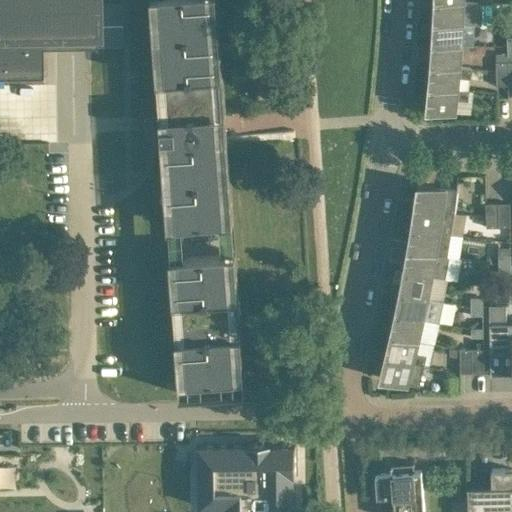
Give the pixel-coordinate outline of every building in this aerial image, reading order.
[(96,46),(94,0),(0,0),(0,76),(42,76),(42,47),(96,46)] [(151,0),(168,224),(170,256),(180,392),(246,387),(234,219),(227,135),(217,0),(151,0)] [(436,0),(435,20),(463,22),(471,22),(482,22),(483,2),(464,1),(464,0),(436,0)] [(462,44),(463,23),(482,24),(482,22),(471,22),(463,22),(435,20),(434,42),(462,44)] [(460,65),(462,44),(434,42),(432,63),(460,66),(460,65)] [(509,85),(508,60),(496,61),(496,85),(509,85)] [(472,66),(460,65),(460,66),(432,63),(430,85),(458,88),(458,87),(459,76),(471,77),(472,66)] [(470,88),(458,87),(458,88),(430,85),(428,107),(456,110),(457,98),(469,99),(470,88)] [(444,209),(443,210),(455,211),(458,188),(419,183),(416,205),(444,209)] [(498,227),(498,202),(485,202),(486,227),(498,227)] [(498,202),(498,227),(510,227),(510,202),(498,202)] [(407,223),(410,205),(401,203),(397,221),(407,223)] [(451,232),(455,211),(443,210),(444,209),(416,205),(412,226),(451,232)] [(447,254),(451,235),(451,232),(412,226),(409,248),(447,254)] [(432,274),(446,277),(450,254),(447,254),(409,248),(405,269),(432,274)] [(498,254),(498,262),(499,262),(511,262),(511,254),(498,254)] [(499,262),(498,262),(498,273),(511,273),(511,262),(499,262)] [(428,296),(432,274),(405,269),(401,290),(428,296)] [(439,322),(440,321),(444,301),(428,297),(428,296),(401,290),(396,311),(424,317),(424,318),(439,322)] [(470,296),(470,304),(471,305),(483,304),(483,296),(470,296)] [(490,302),(490,316),(506,316),(507,303),(490,302)] [(471,305),(470,304),(471,315),(483,315),(483,304),(471,305)] [(419,339),(424,318),(424,317),(396,311),(391,332),(419,339)] [(511,322),(502,323),(502,350),(511,349),(511,322)] [(502,350),(502,323),(490,323),(491,350),(502,350)] [(483,327),(470,327),(471,337),(483,337),(483,327)] [(414,360),(414,361),(425,363),(425,362),(429,363),(435,343),(419,339),(391,332),(386,353),(414,360)] [(460,371),(472,371),(472,347),(460,347),(460,371)] [(484,347),(472,347),(472,371),(484,370),(484,347)] [(422,375),(425,363),(414,361),(414,360),(386,353),(381,375),(419,385),(422,375)] [(248,443),(199,444),(200,504),(226,504),(226,511),(294,511),(294,474),(296,474),(296,443),(271,443),(271,441),(248,441),(248,443)] [(425,511),(422,468),(415,469),(414,461),(393,462),(391,462),(392,471),(376,472),(377,495),(394,494),(395,511),(425,511)] [(468,486),(468,511),(511,511),(511,467),(492,468),(492,484),(468,484),(468,486)] [(454,511),(467,511),(468,499),(454,499),(454,511)]
